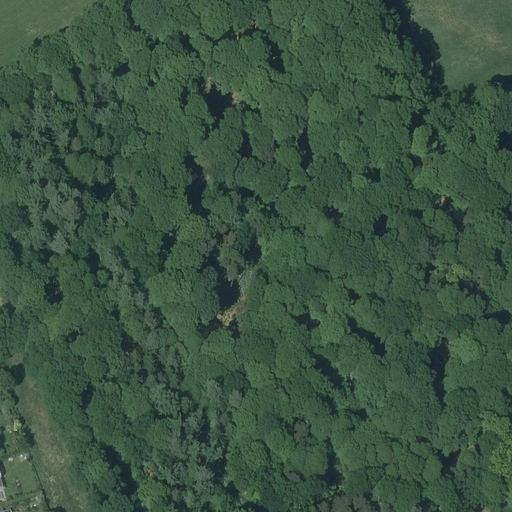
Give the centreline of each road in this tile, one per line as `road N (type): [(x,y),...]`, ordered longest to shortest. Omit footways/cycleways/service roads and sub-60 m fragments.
road 1 (track): [(22,88),(49,192),(101,295),(142,345),(209,404),(285,429),(342,433)]
road 2 (track): [(287,0),(290,60),(306,124),(450,263),(484,283),(511,287)]
road 3 (track): [(0,232),(106,511)]
road 4 (track): [(302,364),(298,302),(330,209),(306,124)]
road 5 (track): [(163,64),(117,154),(101,233),(80,255)]
road 6 (track): [(209,404),(302,364),(342,433)]
road 7 (track): [(342,433),(454,444),(511,470)]
road 8 (track): [(154,0),(22,88)]
road 9 (track): [(163,64),(220,62),(303,115)]
